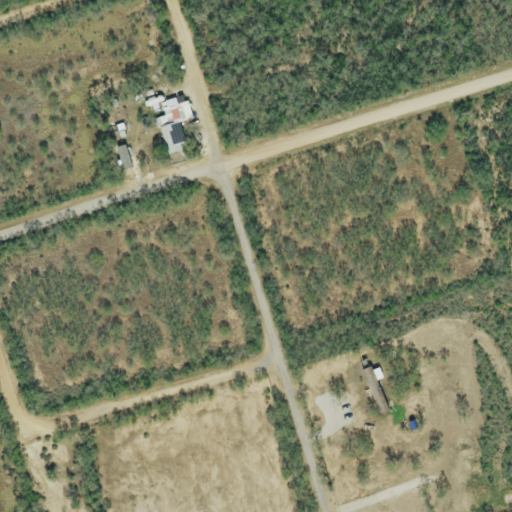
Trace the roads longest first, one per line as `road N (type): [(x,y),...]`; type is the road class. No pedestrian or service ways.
road 1 (residential): [(511,76),(0,238)]
road 2 (residential): [(322,511),(170,0)]
road 3 (residential): [(26,436),(278,364)]
road 4 (residential): [(47,494),(0,350)]
